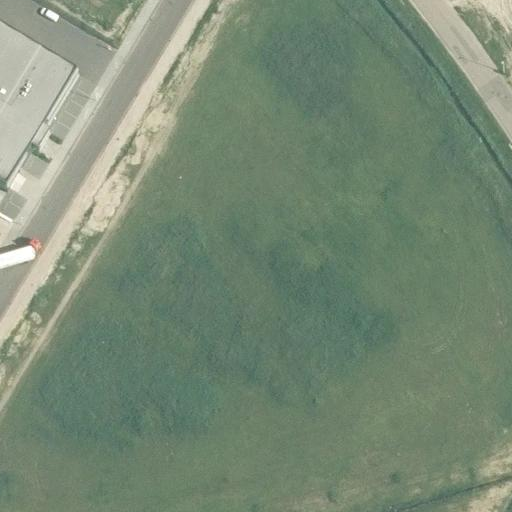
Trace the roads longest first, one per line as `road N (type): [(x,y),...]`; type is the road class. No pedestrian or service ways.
road 1 (unclassified): [(0,292),(176,0)]
road 2 (unclassified): [(511,112),(429,0)]
